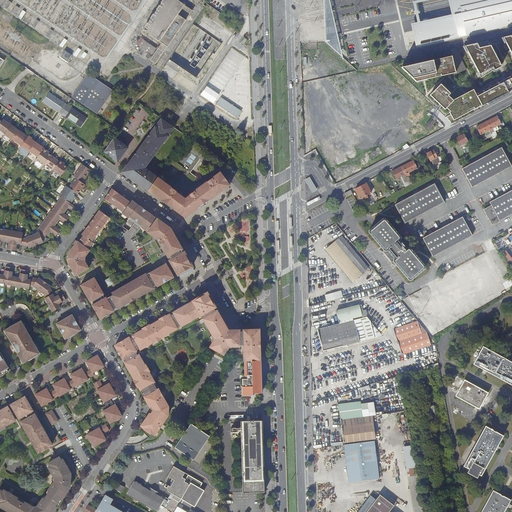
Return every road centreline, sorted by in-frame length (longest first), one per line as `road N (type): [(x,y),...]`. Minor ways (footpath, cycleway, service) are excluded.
road 1 (primary): [(301,511),(295,172)]
road 2 (residential): [(511,99),(331,193),(315,166),(294,163)]
road 3 (primary): [(273,297),(283,511)]
road 4 (residential): [(68,511),(132,408),(98,339)]
road 5 (primary): [(264,0),(269,186)]
road 6 (primary): [(294,163),(288,0)]
road 7 (residential): [(98,339),(213,274)]
road 8 (residential): [(3,99),(110,175)]
